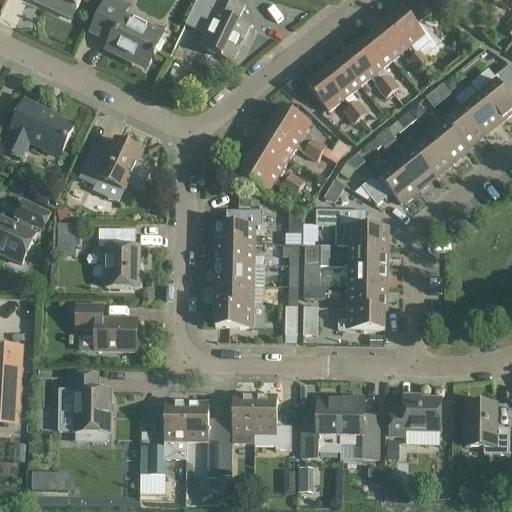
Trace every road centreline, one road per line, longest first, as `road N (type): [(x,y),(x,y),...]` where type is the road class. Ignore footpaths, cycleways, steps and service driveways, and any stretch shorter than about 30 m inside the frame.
road 1 (residential): [(187,131),(175,342),(193,361),(412,370)]
road 2 (residential): [(412,370),(415,231),(511,152)]
road 3 (residential): [(187,131),(213,120),(359,0)]
road 4 (residential): [(0,45),(187,131)]
